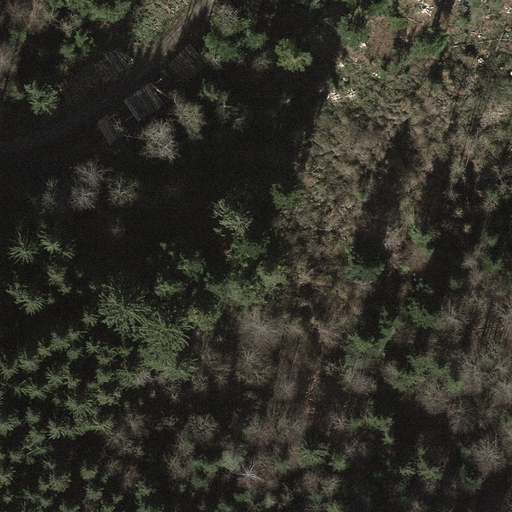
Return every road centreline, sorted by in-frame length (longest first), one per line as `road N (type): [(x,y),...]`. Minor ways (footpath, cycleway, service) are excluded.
road 1 (track): [(2,145),(68,221),(266,352),(499,426)]
road 2 (track): [(205,0),(87,114),(33,141),(0,145)]
